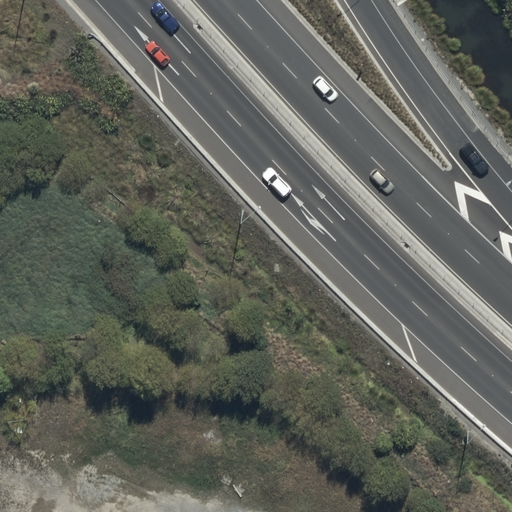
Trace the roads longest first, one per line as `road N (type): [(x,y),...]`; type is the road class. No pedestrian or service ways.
road 1 (trunk): [(511,390),(329,220),(124,0)]
road 2 (trunk): [(219,0),(511,285)]
road 3 (motorway): [(347,0),(455,159),(511,221)]
